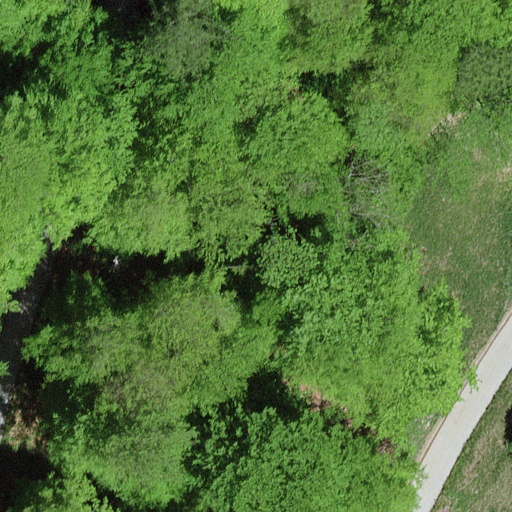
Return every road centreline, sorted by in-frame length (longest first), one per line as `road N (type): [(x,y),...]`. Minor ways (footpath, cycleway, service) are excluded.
road 1 (track): [(0,382),(128,0)]
road 2 (track): [(511,329),(418,511)]
